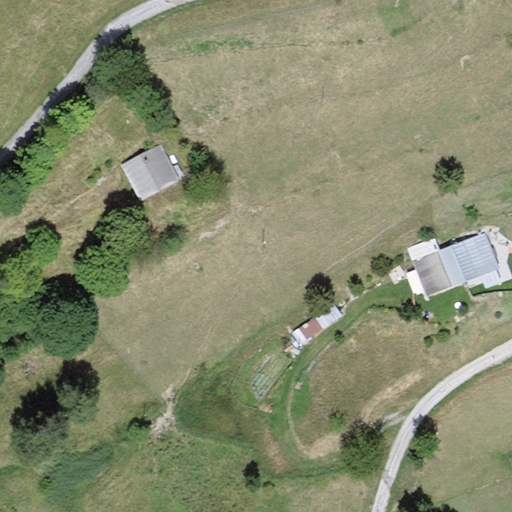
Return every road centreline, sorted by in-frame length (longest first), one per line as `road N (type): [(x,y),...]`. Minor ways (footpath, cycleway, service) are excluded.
road 1 (track): [(0,167),(115,35),(186,0)]
road 2 (track): [(511,354),(466,379),(414,426),(383,511)]
